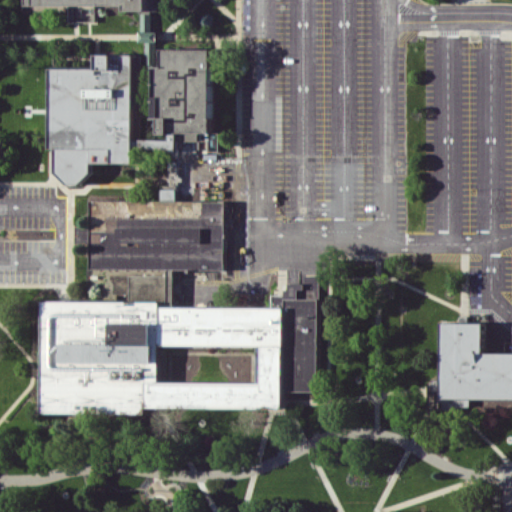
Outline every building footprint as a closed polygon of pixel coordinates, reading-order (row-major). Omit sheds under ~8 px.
[(23,0),(23,6),(125,6),(125,12),(142,12),(142,32),(140,32),(140,43),(147,42),(148,68),(152,68),(157,68),(157,63),(157,49),(157,36),(157,31),(152,31),(152,11),(158,11),(158,0),(23,0)] [(175,132),(166,132),(166,135),(156,135),(156,126),(146,126),(146,117),(151,117),(152,68),(157,68),(157,63),(157,49),(210,49),(210,51),(223,51),(223,61),(223,66),(209,66),(209,131),(218,131),(217,151),(207,151),(207,138),(175,138),(175,132)] [(92,53),(97,53),(132,53),(132,138),(167,138),(166,135),(166,132),(175,132),(175,138),(175,184),(172,184),(168,184),(168,149),(136,149),(131,149),(131,163),(89,163),(89,173),(77,185),(67,185),(54,172),(54,148),(50,148),(47,148),(48,67),(55,67),(92,67),(92,53)] [(89,268),(89,201),(159,201),(159,184),(168,184),(172,184),(175,184),(175,201),(202,201),(224,201),(223,268),(173,268),(169,268),(166,268),(89,268)] [(91,225),(78,226),(78,242),(91,242),(91,225)] [(40,301),(40,371),(39,413),(144,414),(145,408),(157,408),(284,409),(284,393),(319,393),(320,274),(317,274),(303,274),(303,283),(287,283),(287,289),(283,289),(283,295),(271,294),(271,308),(173,307),(173,268),(169,268),(166,268),(166,274),(127,273),(127,302),(64,302),(40,301)] [(511,354),(484,354),(484,323),(463,322),(442,322),(441,378),(433,378),(433,380),(430,380),(428,383),(428,387),(428,408),(456,408),(459,408),(459,406),(471,406),(471,399),(511,399),(511,354)]
